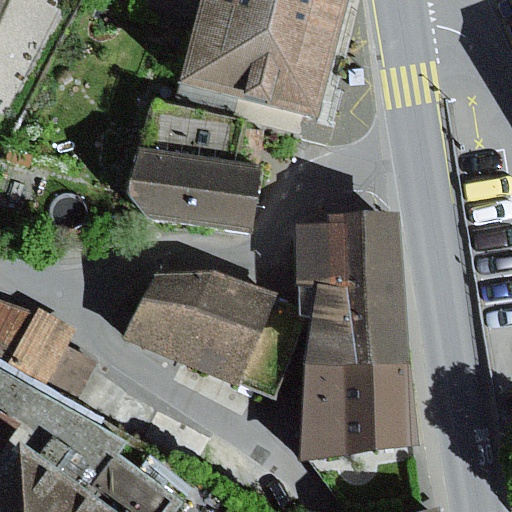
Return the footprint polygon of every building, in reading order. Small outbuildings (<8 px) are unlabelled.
[(191,0),(166,100),(303,134),(337,0),(191,0)] [(239,130),(145,110),(117,204),(136,229),(242,244),(253,179),(230,174),(239,130)] [(319,233),(286,235),(286,296),(306,297),(291,377),(293,471),(408,455),(391,223),(319,227),(319,233)] [(205,284),(144,284),(119,348),(231,395),(235,386),(272,403),(298,327),(291,326),(291,310),(205,284)] [(0,311),(0,368),(69,410),(94,370),(63,353),(73,336),(31,315),(27,322),(0,311)] [(0,511),(172,511),(107,468),(116,456),(0,381),(0,511)]
